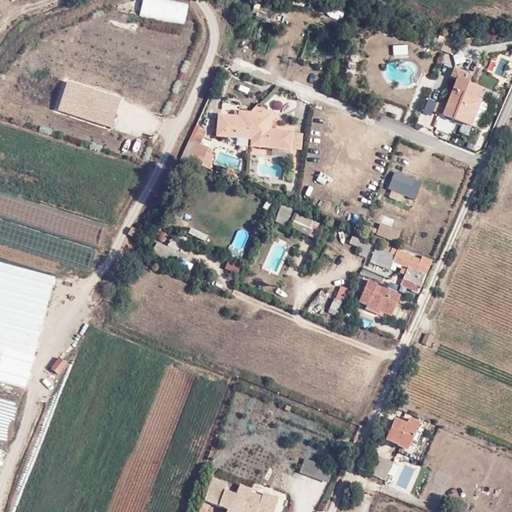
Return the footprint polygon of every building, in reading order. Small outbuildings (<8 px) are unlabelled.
[(452,40),(447,38),(441,51),(452,55),(457,39),(452,40)] [(476,98),(479,99),(483,89),(466,82),(470,74),(456,68),(453,77),(459,79),(450,100),(456,103),(454,108),(449,105),(448,106),(445,115),(466,124),(476,98)] [(483,101),(479,99),(476,98),(466,124),(472,127),(483,101)] [(438,112),(445,115),(448,106),(442,103),(438,112)] [(217,136),(251,139),(258,140),(257,146),(291,150),(292,133),(270,130),(271,120),(238,118),(219,116),(217,136)] [(193,141),(200,145),(205,133),(198,129),(193,141)] [(292,133),(291,150),(302,151),(303,134),(292,133)] [(204,147),(200,145),(198,145),(195,146),(192,148),(191,152),(192,156),(195,159),(199,161),(203,159),(210,163),(213,155),(207,152),(207,150),(204,147)] [(398,232),(379,225),(375,234),(394,242),(398,232)] [(177,252),(158,243),(153,253),(172,261),(177,252)] [(365,258),(369,250),(363,247),(360,255),(365,258)] [(403,279),(416,284),(421,286),(431,261),(421,257),(420,260),(390,247),(387,253),(375,248),(369,262),(390,270),(393,261),(408,267),(403,279)] [(0,380),(25,387),(54,277),(0,262),(0,380)] [(368,299),(366,304),(365,307),(378,313),(379,310),(391,315),(400,296),(376,285),(377,283),(368,279),(362,295),(368,299)] [(414,291),(416,284),(403,279),(401,286),(414,291)] [(359,301),(366,304),(368,299),(362,295),(359,301)] [(434,337),(427,334),(423,343),(430,346),(434,337)] [(66,364),(59,358),(50,368),(58,374),(66,364)] [(22,402),(0,395),(0,440),(11,443),(22,402)] [(418,424),(410,420),(407,426),(394,420),(386,439),(407,449),(411,441),(416,443),(421,434),(415,431),(418,424)] [(393,463),(376,455),(369,472),(385,479),(393,463)] [(218,507),(224,491),(215,487),(209,503),(218,507)] [(242,498),(224,491),(218,507),(227,510),(225,511),(253,511),(260,497),(245,491),(242,498)]
